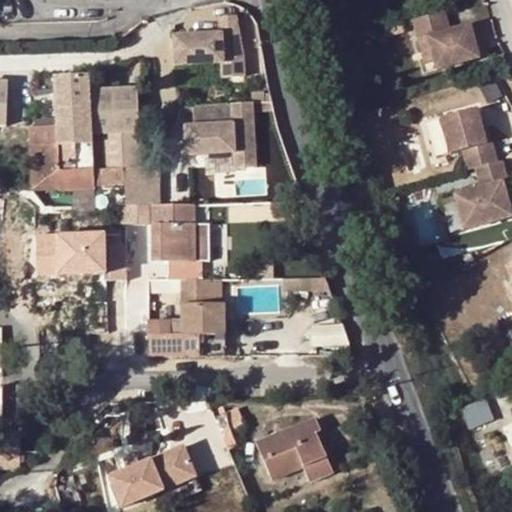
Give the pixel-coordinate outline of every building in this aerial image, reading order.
[(445,11),(411,20),(416,37),(423,63),(435,59),(427,34),(450,29),(445,11)] [(244,16),(219,16),(219,37),(174,38),(175,66),(223,65),(223,79),(245,78),(244,16)] [(32,194),(59,192),(95,190),(94,172),(93,129),(90,91),(90,75),(54,76),(55,107),(56,128),(57,146),(29,147),(32,194)] [(0,123),(16,124),(16,76),(0,76),(0,123)] [(90,91),(93,129),(114,127),(113,90),(90,91)] [(255,107),(230,107),(231,129),(186,129),(186,157),(235,157),(235,170),(256,170),(255,107)] [(467,171),(475,169),(498,162),(493,140),(486,142),(476,107),(441,117),(450,153),(461,150),(467,171)] [(28,129),(29,147),(57,146),(56,128),(28,129)] [(498,162),(475,169),(480,185),(454,192),(465,229),(511,216),(511,215),(501,179),(508,177),(503,160),(498,162)] [(157,168),(125,169),(126,207),(152,206),(160,206),(157,168)] [(94,172),(95,190),(97,207),(126,207),(121,169),(94,172)] [(59,192),(60,208),(97,207),(95,190),(59,192)] [(193,239),(194,205),(160,206),(152,206),(152,262),(173,262),(174,280),(182,280),(194,280),(193,239)] [(202,239),(193,239),(194,280),(203,280),(202,239)] [(148,280),(148,294),(182,294),(182,280),(174,280),(148,280)] [(194,280),(182,280),(182,294),(182,326),(149,326),(150,358),(201,358),(200,336),(225,336),(224,304),(222,304),(214,304),(214,280),(203,280),(194,280)] [(322,280),(280,280),(280,290),(322,290),(322,280)] [(454,295),(446,299),(452,310),(459,307),(454,295)] [(222,406),(210,411),(213,418),(225,413),(222,406)] [(213,418),(228,451),(239,446),(235,438),(247,434),(236,408),(225,413),(213,418)] [(11,416),(1,417),(1,431),(2,453),(20,451),(19,434),(12,434),(11,416)] [(302,467),(303,466),(326,457),(319,441),(316,433),(320,431),(315,418),(255,443),(270,480),(302,467)] [(129,508),(207,476),(193,442),(115,474),(129,508)] [(0,468),(20,468),(20,451),(2,453),(0,452),(0,468)] [(303,466),(302,467),(309,482),(332,472),(326,457),(303,466)]
